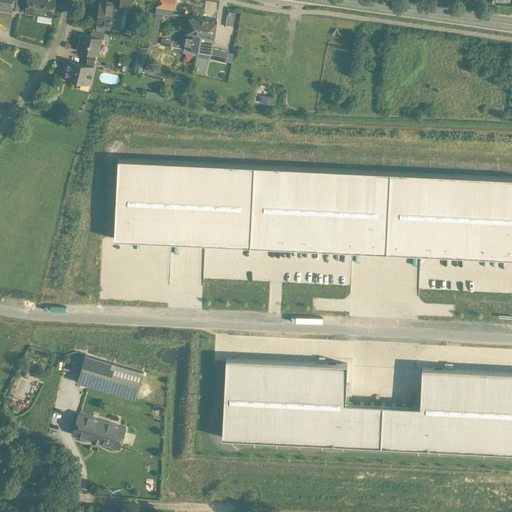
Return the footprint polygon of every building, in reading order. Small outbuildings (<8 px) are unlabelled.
[(0,0),(0,8),(12,10),(12,8),(19,9),(20,0),(0,0)] [(54,0),(27,0),(26,11),(52,15),(54,0)] [(132,0),(120,0),(120,5),(120,8),(131,10),(132,0)] [(113,4),(107,3),(100,2),(97,24),(108,26),(108,24),(117,25),(120,8),(120,5),(113,4)] [(203,17),(189,15),(187,32),(184,51),(197,54),(198,49),(200,34),(203,17)] [(217,19),(203,17),(200,34),(214,36),(217,19)] [(105,32),(92,29),(90,35),(100,37),(100,38),(109,40),(110,33),(105,32)] [(90,35),(83,33),(79,50),(89,52),(96,54),(100,38),(100,37),(90,35)] [(214,36),(200,34),(198,49),(210,52),(212,52),(212,47),(214,36)] [(228,51),(212,47),(212,52),(210,52),(209,57),(226,60),(228,51)] [(87,64),(68,60),(64,76),(74,79),(73,80),(74,80),(80,81),(80,82),(81,82),(81,80),(90,83),(94,66),(93,66),(87,64)] [(146,90),(145,98),(163,99),(164,91),(146,90)] [(511,257),(511,175),(118,157),(114,238),(357,250),(366,250),(377,251),(392,251),(402,252),(412,252),(511,257)] [(143,371),(85,354),(77,380),(134,397),(135,398),(136,395),(142,376),(143,371)] [(511,449),(511,371),(419,368),(417,405),(344,402),(346,363),(225,358),(222,437),(511,449)] [(142,376),(136,395),(147,399),(153,379),(142,376)] [(142,412),(147,399),(136,395),(135,398),(134,397),(134,399),(131,408),(142,412)] [(119,416),(116,425),(125,427),(131,408),(134,399),(126,397),(119,416)] [(103,411),(80,404),(77,413),(100,420),(103,411)] [(119,416),(103,411),(100,420),(116,425),(119,416)] [(100,420),(77,413),(71,435),(118,449),(125,427),(116,425),(100,420)] [(61,461),(41,458),(40,468),(60,471),(61,461)]
